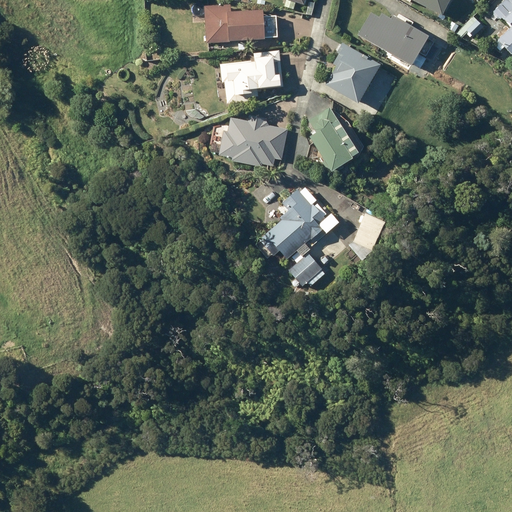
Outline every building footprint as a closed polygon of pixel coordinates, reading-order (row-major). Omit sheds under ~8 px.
[(279,0),(284,1),(281,9),(290,12),(293,4),(300,7),(302,0),(279,0)] [(400,0),(435,19),(445,0),(400,0)] [(511,0),(503,0),(494,9),(511,27),(499,39),(511,53),(511,52),(511,0)] [(258,50),(258,40),(272,40),(272,19),(257,19),(257,15),(228,15),(227,7),(202,7),(203,45),(249,44),(249,50),(258,50)] [(367,16),(354,37),(405,69),(414,54),(421,59),(429,46),(387,19),(385,23),(376,17),(374,20),(367,16)] [(474,21),(464,31),(470,38),(481,28),(474,21)] [(495,37),(488,29),(475,41),(482,49),(495,37)] [(333,55),(335,57),(330,65),(333,67),(320,89),(352,107),(375,69),(338,47),(333,55)] [(252,62),(218,65),(220,86),(221,86),(223,106),(246,104),(246,99),(255,98),(255,92),(280,89),(276,53),(251,55),(252,62)] [(308,138),(302,142),(323,177),(345,164),(344,161),(350,157),(331,125),(333,124),(325,110),(304,123),(308,129),(306,134),(308,138)] [(215,156),(215,158),(229,160),(228,163),(259,169),(259,166),(270,168),(271,161),(279,162),(285,131),(267,128),(262,120),(245,117),(244,122),(227,119),(224,133),(220,133),(217,147),(208,146),(206,154),(215,156)] [(256,243),(252,247),(264,261),(267,258),(268,260),(273,255),(280,264),(292,254),(297,260),(305,252),(301,247),(318,232),(314,228),(321,222),(294,191),(279,205),(285,212),(276,220),(279,222),(255,242),(256,243)] [(380,221),(360,214),(350,242),(370,249),(380,221)] [(305,255),(284,273),(297,289),(319,271),(305,255)]
